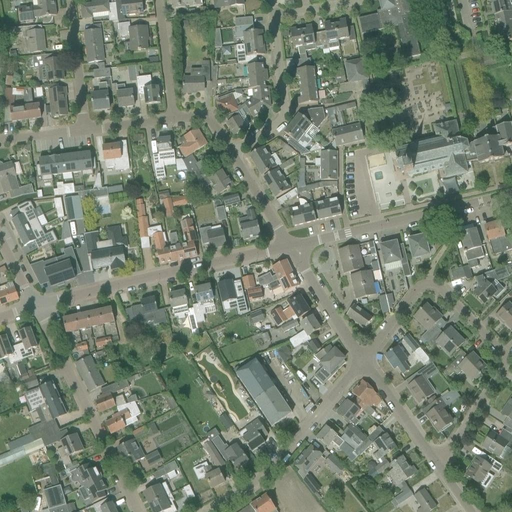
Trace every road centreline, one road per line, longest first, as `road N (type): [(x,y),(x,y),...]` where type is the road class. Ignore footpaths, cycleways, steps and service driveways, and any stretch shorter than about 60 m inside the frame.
road 1 (residential): [(438,465),(504,354),(429,283),(361,360)]
road 2 (residential): [(33,307),(290,247)]
road 3 (residential): [(137,511),(33,307)]
road 4 (residential): [(290,247),(511,195)]
road 5 (residential): [(361,360),(262,473),(211,511)]
road 6 (residential): [(230,157),(282,116),(274,17)]
road 7 (residential): [(361,360),(290,247)]
road 8 (residential): [(84,130),(68,0)]
road 9 (residential): [(438,465),(361,360)]
road 10 (residential): [(172,120),(157,0)]
